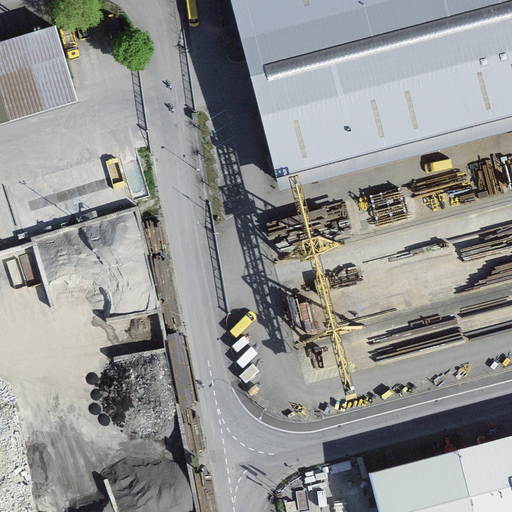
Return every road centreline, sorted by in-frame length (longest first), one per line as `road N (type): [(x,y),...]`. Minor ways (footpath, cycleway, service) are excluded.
road 1 (unknown): [(511,342),(321,392),(293,388),(273,355),(252,170),(225,85)]
road 2 (residential): [(142,0),(153,26),(225,467)]
road 3 (unknown): [(225,85),(511,10)]
road 4 (residential): [(511,403),(225,467)]
road 5 (unknown): [(225,85),(0,139)]
